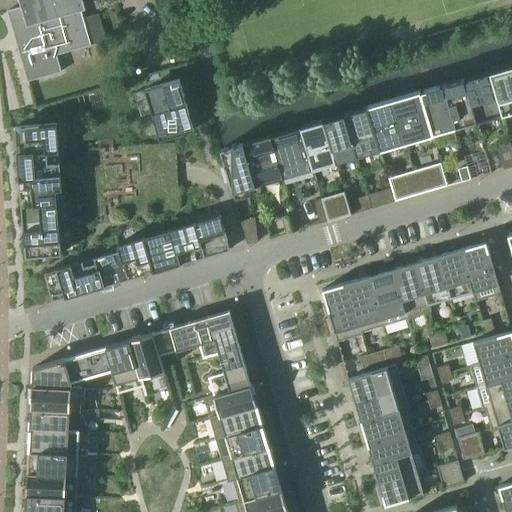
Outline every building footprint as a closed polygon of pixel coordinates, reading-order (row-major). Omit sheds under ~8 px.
[(24,0),(26,6),(7,11),(27,81),(61,71),(56,55),(90,44),(80,9),(85,8),(82,0),(24,0)] [(511,64),(489,72),(501,114),(510,111),(509,109),(511,108),(511,64)] [(464,79),(476,121),(501,114),(489,72),(464,79)] [(157,113),(186,104),(179,79),(144,89),(152,115),(158,113),(157,113)] [(443,85),(455,127),(476,121),(464,79),(443,85)] [(420,92),(432,134),(455,127),(443,85),(420,92)] [(392,100),(405,142),(432,134),(420,92),(392,100)] [(367,107),(379,149),(405,142),(392,100),(367,107)] [(187,107),(186,104),(157,113),(158,113),(152,115),(159,140),(194,130),(187,107)] [(344,114),(356,156),(379,149),(367,107),(344,114)] [(356,156),(344,114),(323,120),(335,162),(356,156)] [(300,126),(312,169),(335,162),(323,120),(300,126)] [(17,153),(59,150),(57,124),(15,127),(17,152),(17,153)] [(312,169),(300,126),(270,135),(282,177),(312,169)] [(242,143),(255,185),(282,177),(270,135),(242,143)] [(255,185),(242,143),(219,150),(232,192),(255,185)] [(503,169),(511,166),(511,151),(510,143),(497,146),(503,169)] [(59,151),(59,150),(17,153),(19,179),(61,175),(59,151)] [(459,170),(463,181),(470,179),(467,167),(459,170)] [(415,178),(419,192),(433,188),(428,174),(415,178)] [(19,179),(21,205),(57,202),(57,203),(63,203),(63,198),(61,175),(19,179)] [(407,196),(419,192),(415,178),(403,181),(407,196)] [(344,191),(333,194),(340,217),(351,214),(344,191)] [(371,208),(382,205),(378,191),(367,194),(371,208)] [(333,194),(321,198),(324,210),(327,221),(340,217),(333,194)] [(362,210),(371,208),(367,194),(358,197),(362,210)] [(321,198),(313,200),(316,212),(324,210),(321,198)] [(57,202),(21,205),(23,230),(59,228),(57,203),(57,202)] [(282,217),(286,233),(298,229),(293,214),(282,217)] [(194,222),(204,257),(230,249),(219,215),(207,218),(194,222)] [(254,217),(240,221),(247,244),(257,241),(254,217)] [(204,257),(194,222),(169,229),(179,264),(191,260),(204,257)] [(61,254),(59,228),(23,230),(25,257),(61,254)] [(165,268),(179,264),(169,229),(143,237),(154,271),(165,268)] [(120,250),(128,279),(154,271),(143,237),(117,244),(118,250),(120,250)] [(485,241),(461,248),(474,291),(472,292),(475,301),(500,294),(485,241)] [(438,255),(451,298),(472,292),(474,291),(461,248),(438,255)] [(103,286),(128,279),(120,250),(118,250),(94,257),(103,286)] [(448,299),(451,298),(438,255),(415,262),(428,305),(429,304),(448,299)] [(78,293),(103,286),(94,257),(69,265),(78,293)] [(392,269),(407,318),(431,311),(429,304),(428,305),(415,262),(392,269)] [(52,301),(78,293),(69,265),(44,272),(52,301)] [(384,325),(407,318),(392,269),(369,275),(384,325)] [(384,325),(369,275),(346,282),(361,332),(362,331),(382,325),(384,325)] [(361,332),(346,282),(322,289),(337,341),(362,334),(362,331),(361,332)] [(229,310),(179,325),(186,347),(198,343),(236,332),(235,330),(229,310)] [(490,318),(482,320),(486,332),(494,329),(490,318)] [(130,339),(143,381),(164,375),(164,374),(165,374),(159,355),(186,347),(179,325),(160,330),(161,332),(154,333),(154,332),(140,336),(140,335),(132,337),(133,338),(130,339)] [(467,325),(459,327),(462,338),(470,336),(467,325)] [(473,342),(479,362),(479,363),(511,353),(511,333),(511,330),(473,342)] [(444,331),(436,334),(439,345),(447,342),(444,331)] [(218,354),(240,348),(236,332),(198,343),(202,358),(218,354)] [(439,345),(436,334),(428,336),(432,347),(439,345)] [(31,382),(32,382),(24,511),(93,511),(100,387),(115,382),(118,393),(144,386),(142,381),(143,381),(130,339),(64,358),(33,367),(32,373),(31,373),(31,382)] [(398,345),(390,347),(393,359),(401,356),(398,345)] [(393,359),(390,347),(382,350),(385,361),(393,359)] [(245,366),(240,348),(218,354),(220,356),(224,373),(245,366)] [(367,354),(370,365),(385,361),(382,350),(367,354)] [(511,353),(479,363),(479,362),(469,365),(475,382),(476,387),(511,376),(511,353)] [(359,357),(362,368),(370,365),(367,354),(359,357)] [(418,366),(429,363),(427,355),(416,358),(418,366)] [(348,378),(354,400),(402,386),(395,364),(348,378)] [(437,368),(439,375),(450,372),(448,364),(437,368)] [(208,377),(213,395),(213,396),(251,385),(245,366),(224,373),(208,377)] [(450,372),(439,375),(441,383),(452,379),(450,372)] [(511,376),(476,387),(482,409),(485,408),(484,407),(511,398),(511,376)] [(213,396),(213,395),(204,397),(210,418),(256,404),(253,394),(255,394),(252,386),(251,386),(251,385),(213,396)] [(402,386),(354,400),(360,421),(405,407),(406,409),(408,408),(406,402),(402,386)] [(426,393),(428,401),(439,398),(437,390),(426,393)] [(439,398),(428,401),(430,408),(441,405),(440,402),(439,398)] [(497,425),(511,421),(511,398),(484,407),(485,408),(491,429),(495,428),(498,427),(497,425)] [(216,437),(262,424),(256,404),(210,418),(216,437)] [(449,409),(451,417),(462,413),(460,406),(449,409)] [(360,421),(366,441),(411,428),(406,409),(405,407),(360,421)] [(462,413),(451,417),(453,424),(464,421),(462,413)] [(511,445),(511,421),(497,425),(498,427),(504,448),(511,445)] [(268,445),(262,424),(216,437),(222,458),(268,445)] [(411,428),(366,441),(372,462),(417,449),(417,447),(411,428)] [(440,442),(451,439),(449,431),(438,435),(440,442)] [(457,438),(459,446),(480,440),(478,432),(457,438)] [(453,447),(451,439),(440,442),(442,450),(453,447)] [(480,440),(459,446),(463,459),(484,453),(480,440)] [(228,481),(233,480),(232,478),(274,465),(268,445),(222,458),(228,481)] [(417,449),(372,462),(378,483),(417,471),(417,473),(426,471),(419,447),(417,447),(417,449)] [(439,474),(460,468),(457,460),(437,466),(439,474)] [(233,480),(238,500),(239,501),(281,488),(274,465),(232,478),(233,480)] [(464,482),(460,468),(439,474),(443,488),(464,482)] [(423,493),(417,473),(417,471),(378,483),(385,505),(423,493)] [(498,486),(504,508),(511,505),(511,481),(498,486)] [(239,501),(238,500),(234,501),(237,511),(287,511),(288,511),(281,488),(239,501)]
